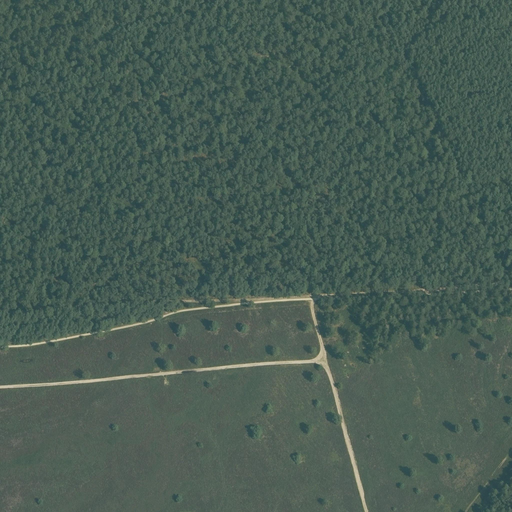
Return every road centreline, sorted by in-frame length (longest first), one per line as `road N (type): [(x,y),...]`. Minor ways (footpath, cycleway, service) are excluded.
road 1 (track): [(324,360),(0,387)]
road 2 (track): [(0,313),(312,297)]
road 3 (track): [(511,281),(312,297)]
road 4 (track): [(366,511),(324,360)]
